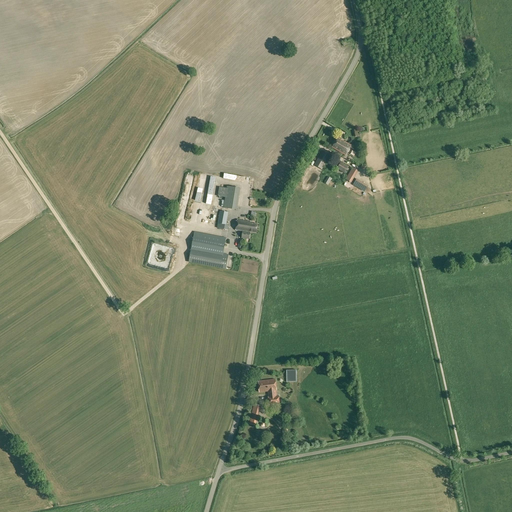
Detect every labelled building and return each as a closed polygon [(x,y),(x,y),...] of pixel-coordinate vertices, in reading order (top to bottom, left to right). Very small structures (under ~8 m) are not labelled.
[(333,148),(346,155),(351,145),(338,138),(333,148)] [(314,165),(322,169),(330,156),(322,151),(314,165)] [(224,208),(237,210),(244,164),(231,162),(224,207),(224,208)] [(338,168),(345,172),(348,167),(341,163),(338,168)] [(345,179),(350,182),(357,170),(352,168),(345,179)] [(246,196),(243,203),(250,205),(252,198),(246,196)] [(199,207),(202,207),(203,198),(197,197),(194,212),(198,213),(199,207)] [(217,231),(224,233),(227,233),(229,225),(226,225),(228,212),(220,211),(217,231)] [(236,230),(243,232),(250,233),(250,231),(256,232),(258,224),(252,223),(252,222),(238,219),(236,230)] [(194,232),(190,253),(189,261),(226,268),(229,254),(223,253),(226,237),(194,232)] [(152,258),(150,264),(168,269),(171,260),(163,258),(166,249),(167,247),(163,246),(160,255),(155,253),(154,258),(152,258)] [(296,381),(296,376),(297,376),(297,370),(287,370),(287,376),(289,376),(289,382),(296,381)] [(258,382),(259,392),(268,391),(269,397),(268,397),(269,405),(280,404),(279,396),(276,396),(276,390),(277,390),(275,380),(258,382)] [(252,416),(257,418),(260,405),(255,404),(252,416)]
